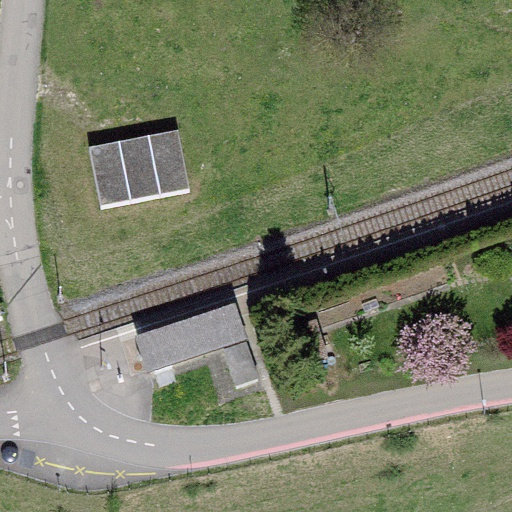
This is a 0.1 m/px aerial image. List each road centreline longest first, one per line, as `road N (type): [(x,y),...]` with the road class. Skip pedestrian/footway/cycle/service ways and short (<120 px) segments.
road 1 (residential): [(511,387),(206,446),(117,438),(66,401)]
road 2 (residential): [(10,205),(24,0)]
road 3 (residential): [(66,401),(35,336),(10,205)]
